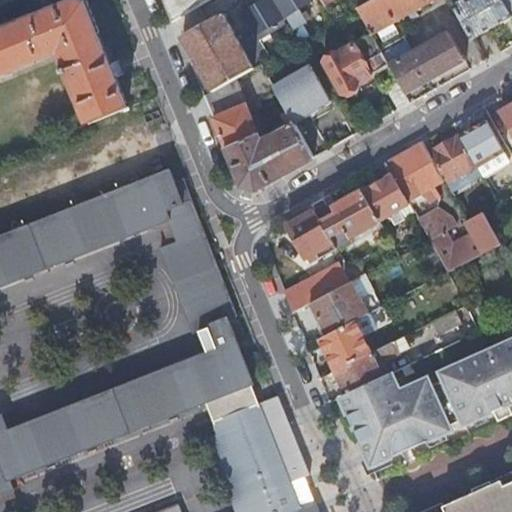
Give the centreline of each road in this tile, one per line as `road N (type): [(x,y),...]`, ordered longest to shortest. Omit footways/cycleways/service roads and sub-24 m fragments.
road 1 (residential): [(362,511),(342,460),(304,409),(250,283),(242,252),(248,219)]
road 2 (residential): [(248,219),(511,69)]
road 3 (residential): [(156,39),(214,191),(248,219)]
